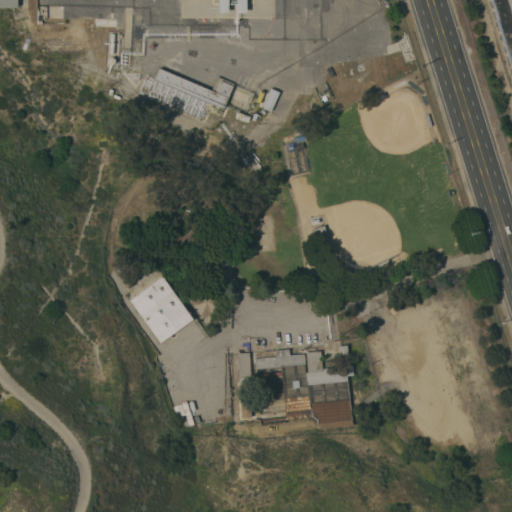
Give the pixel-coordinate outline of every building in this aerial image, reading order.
[(228,0),(228,12),(219,11),(219,0),(228,0)] [(246,0),(247,12),(236,12),(236,0),(246,0)] [(155,78),(159,67),(212,89),(217,76),(234,83),(223,108),(155,78)] [(271,87),(279,91),(271,110),(263,106),(271,87)] [(384,92),(386,95),(375,100),(374,98),(384,92)] [(236,115),(238,111),(250,116),(248,121),(236,115)] [(233,164),(237,161),(241,166),(237,169),(233,164)] [(230,285),(214,283),(215,267),(231,268),(230,285)] [(162,276),(193,318),(161,342),(130,299),(162,276)] [(338,345),(347,344),(349,358),(339,359),(338,345)] [(276,356),(275,350),(289,348),(290,354),(304,353),(305,363),(256,368),(255,358),(276,356)] [(308,370),(306,351),(321,349),(323,368),(308,370)] [(237,352),(249,351),(252,389),(240,390),(237,352)] [(347,380),(308,384),(309,395),(284,397),(281,366),(305,363),(306,372),(324,370),(323,367),(352,365),(353,374),(346,374),(347,380)] [(186,414),(177,417),(173,406),(182,402),(186,414)]
